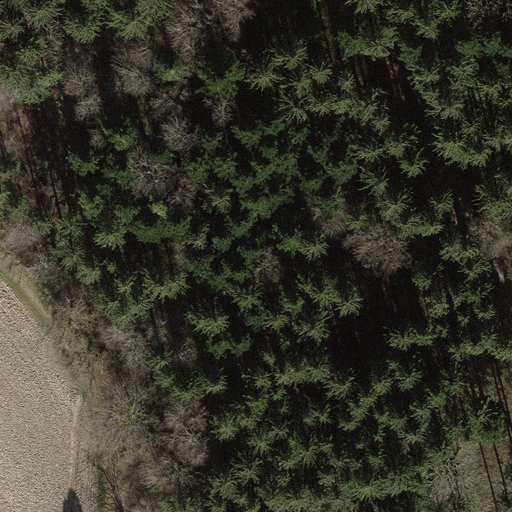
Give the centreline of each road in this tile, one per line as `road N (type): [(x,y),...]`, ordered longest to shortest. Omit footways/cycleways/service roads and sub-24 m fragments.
road 1 (track): [(511,311),(391,0)]
road 2 (track): [(0,273),(31,297),(110,444),(106,511)]
road 3 (track): [(0,106),(185,0)]
